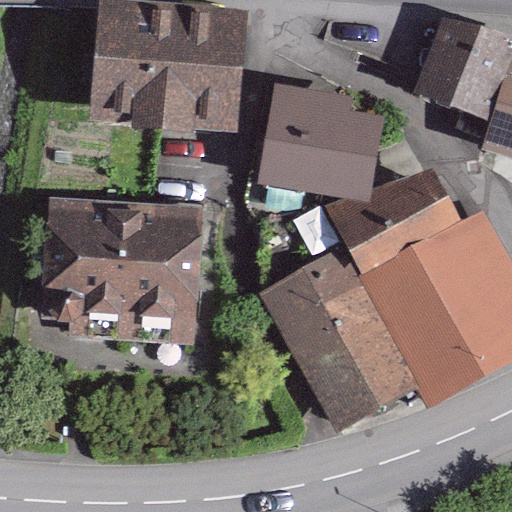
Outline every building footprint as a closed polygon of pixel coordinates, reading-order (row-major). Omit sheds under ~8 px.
[(241,21),(91,12),(85,119),(234,128),(241,21)] [(420,73),(410,101),(483,125),(504,64),(510,44),(437,20),(433,34),(420,73)] [(433,34),(344,26),(339,43),(420,73),(433,34)] [(511,66),(504,64),(483,125),(476,154),(511,164),(511,66)] [(379,110),(272,93),(256,188),(317,198),(363,206),(370,162),(379,110)] [(363,206),(317,198),(345,253),(356,275),(452,225),(410,142),(370,162),(363,206)] [(198,212),(40,203),(32,333),(191,342),(198,212)] [(511,340),(452,225),(356,275),(418,394),(425,408),(511,362),(511,340)] [(418,394),(356,275),(345,253),(259,298),(332,437),(418,394)]
